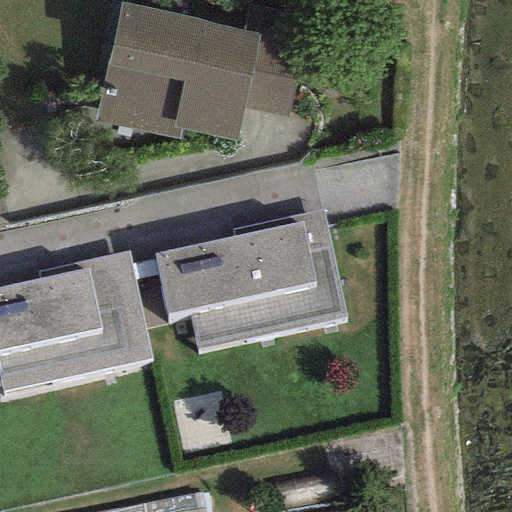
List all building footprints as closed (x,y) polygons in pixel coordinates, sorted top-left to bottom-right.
[(234,142),(243,108),(260,40),(261,32),(118,2),(93,121),(178,140),(180,131),(234,142)] [(300,49),(260,40),(243,108),(284,117),(300,49)] [(233,238),(154,255),(166,314),(189,309),(197,348),(347,317),(322,210),(232,230),(233,238)] [(35,280),(0,287),(0,379),(2,388),(149,357),(125,251),(34,271),(35,280)] [(202,511),(199,495),(104,511),(202,511)]
